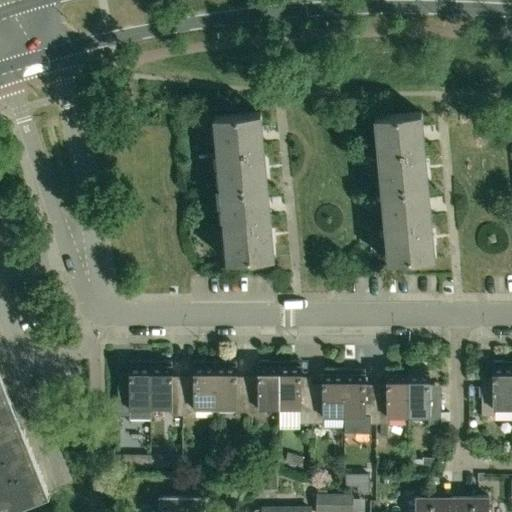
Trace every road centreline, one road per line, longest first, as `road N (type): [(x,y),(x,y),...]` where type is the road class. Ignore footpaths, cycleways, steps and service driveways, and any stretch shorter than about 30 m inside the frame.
road 1 (primary): [(57,52),(234,18),(329,10),(511,14)]
road 2 (residential): [(459,315),(124,316),(106,315),(96,304)]
road 3 (unclassified): [(96,304),(57,52)]
road 4 (unclassified): [(9,65),(96,304)]
road 5 (residential): [(511,468),(460,468),(459,315)]
